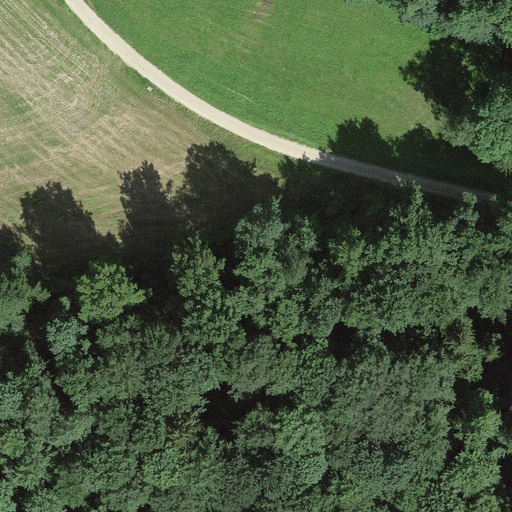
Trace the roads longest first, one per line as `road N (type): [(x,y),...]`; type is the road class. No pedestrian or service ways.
road 1 (track): [(65,0),(182,99),(271,145),(372,175)]
road 2 (track): [(511,206),(372,175)]
